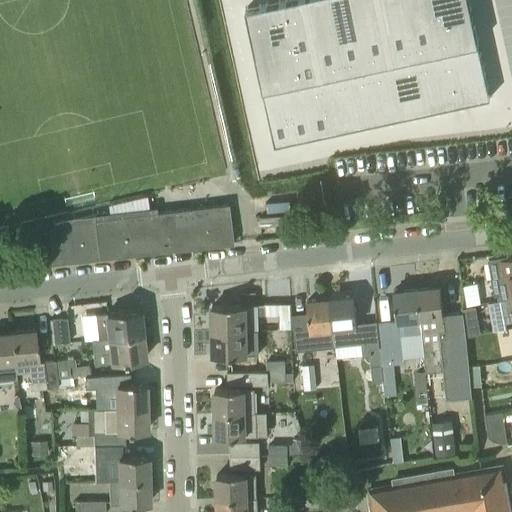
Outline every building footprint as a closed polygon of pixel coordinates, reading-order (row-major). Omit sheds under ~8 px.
[(275,145),(491,98),(469,0),(284,0),(245,9),(275,145)] [(232,243),(230,223),(228,204),(94,220),(93,214),(58,219),(49,230),(50,242),(27,244),(29,267),(98,259),(232,243)] [(511,257),(501,260),(504,276),(491,278),(494,296),(497,296),(498,301),(500,301),(511,298),(511,257)] [(466,336),(463,313),(444,315),(441,287),(417,289),(421,330),(422,333),(426,372),(443,371),(446,399),(471,397),(470,385),(471,385),(469,366),(468,366),(465,336),(466,336)] [(400,335),(422,333),(421,330),(417,289),(393,292),(395,320),(377,322),(381,364),(392,363),(402,362),(400,335)] [(241,302),(255,302),(255,292),(241,292),(241,302)] [(371,368),(372,382),(382,381),(381,364),(379,338),(377,322),(357,324),(354,296),(330,299),(335,345),(361,343),(363,355),(370,354),(372,368),(371,368)] [(511,298),(500,301),(504,322),(511,320),(511,298)] [(335,346),(335,345),(330,299),(307,301),(308,316),(292,317),(296,351),(335,346)] [(213,331),(247,330),(258,330),(258,315),(279,314),(279,328),(291,328),(290,304),(257,305),(233,305),(233,304),(228,304),(228,305),(212,306),(213,331)] [(463,313),(466,336),(480,332),(474,306),(462,308),(463,313)] [(106,338),(141,334),(138,309),(121,311),(120,310),(116,310),(115,312),(95,314),(97,338),(106,337),(106,338)] [(66,318),(64,318),(49,320),(52,345),(68,343),(66,318)] [(57,382),(56,378),(54,360),(38,361),(35,329),(11,332),(16,373),(28,371),(30,389),(42,388),(42,384),(57,382)] [(247,330),(213,331),(214,356),(230,355),(230,357),(235,357),(235,354),(248,354),(247,330)] [(16,373),(11,332),(0,333),(0,380),(16,379),(15,373),(16,373)] [(141,334),(106,338),(108,352),(101,353),(102,364),(111,363),(111,364),(130,362),(129,361),(144,359),(141,334)] [(68,366),(75,365),(74,358),(56,360),(58,377),(69,376),(68,366)] [(267,372),(285,371),(285,361),(266,361),(267,372)] [(392,363),(381,364),(382,381),(384,396),(396,395),(392,363)] [(314,364),(302,366),(304,389),(317,388),(314,364)] [(71,377),(89,374),(88,365),(70,367),(71,377)] [(469,366),(471,385),(481,384),(479,365),(469,366)] [(285,371),(267,372),(227,373),(227,386),(268,385),(268,381),(293,381),(293,373),(285,373),(285,371)] [(428,392),(425,371),(413,372),(416,394),(428,392)] [(42,384),(42,388),(46,387),(46,386),(51,386),(65,386),(65,387),(90,385),(110,384),(110,373),(89,375),(89,374),(71,377),(56,378),(57,382),(42,384)] [(107,409),(145,407),(144,384),(130,384),(130,383),(125,383),(125,384),(106,385),(107,409)] [(215,414),(255,413),(255,388),(230,388),(230,390),(215,390),(215,414)] [(28,434),(52,433),(51,406),(26,407),(28,434)] [(145,407),(107,409),(92,409),(93,435),(75,435),(76,446),(123,444),(123,433),(131,433),(131,431),(146,431),(145,407)] [(485,414),(488,437),(506,434),(503,411),(485,414)] [(255,413),(215,414),(216,437),(231,437),(231,438),(236,438),(236,437),(256,436),(255,413)] [(453,436),(448,437),(434,438),(435,455),(455,454),(453,436)] [(29,440),(31,455),(48,453),(46,439),(29,440)] [(295,440),(287,444),(287,455),(307,454),(307,440),(295,440)] [(230,456),(259,456),(259,442),(230,442),(230,456)] [(269,455),(287,455),(287,444),(268,445),(269,455)] [(116,481),(147,480),(147,457),(132,457),(132,456),(127,456),(127,457),(121,457),(121,445),(93,446),(94,470),(115,470),(116,481)] [(287,455),(269,455),(269,465),(288,465),(287,455)] [(259,456),(230,456),(230,469),(259,469),(259,456)] [(510,511),(505,481),(487,485),(484,469),(453,475),(452,470),(392,480),(392,484),(367,488),(369,499),(367,500),(369,511),(510,511)] [(218,498),(256,497),(255,474),(237,475),(237,473),(232,473),(232,475),(217,475),(218,498)] [(116,481),(108,481),(109,505),(128,504),(128,506),(133,506),(133,504),(148,504),(147,480),(116,481)] [(52,490),(52,481),(42,481),(42,490),(52,490)] [(37,485),(27,487),(27,492),(32,497),(39,496),(37,485)] [(288,496),(270,496),(270,508),(289,507),(288,496)] [(217,511),(257,511),(257,499),(256,499),(256,497),(218,498),(217,511)] [(104,511),(104,501),(75,501),(74,511),(104,511)]
